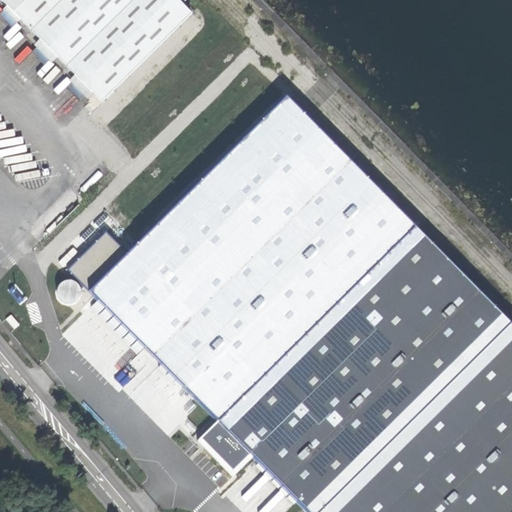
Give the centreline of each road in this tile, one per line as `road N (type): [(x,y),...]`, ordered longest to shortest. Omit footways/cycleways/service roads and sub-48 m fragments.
road 1 (unknown): [(19,236),(53,196),(64,152),(61,137),(0,63)]
road 2 (secondary): [(0,356),(130,511)]
